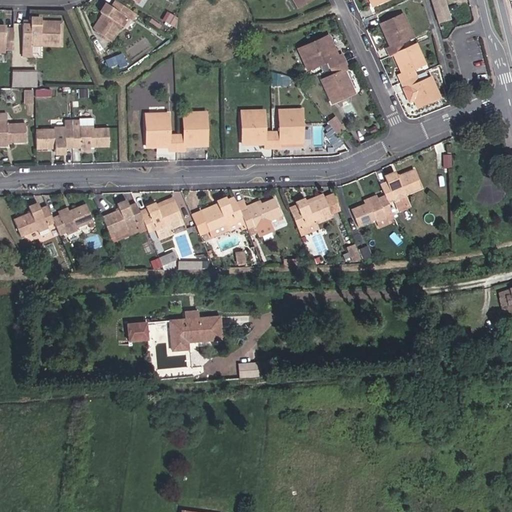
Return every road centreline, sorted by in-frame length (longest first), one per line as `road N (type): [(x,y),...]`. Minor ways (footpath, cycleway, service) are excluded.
road 1 (residential): [(408,138),(356,160),(308,168),(0,184)]
road 2 (residential): [(408,138),(339,0)]
